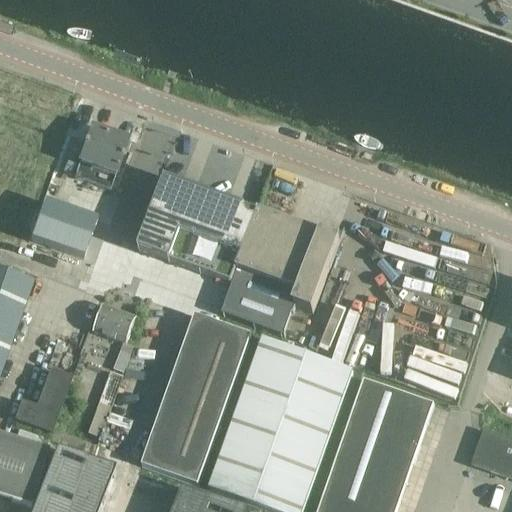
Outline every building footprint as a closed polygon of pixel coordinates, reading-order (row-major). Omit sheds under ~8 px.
[(115,177),(127,143),(91,130),(79,164),(115,177)] [(341,243),(265,216),(166,179),(139,253),(232,287),(223,317),(285,339),(286,337),(286,336),(293,315),(294,316),(296,309),(314,316),(341,243)] [(83,261),(97,223),(44,205),(31,242),(83,261)] [(0,273),(0,376),(32,284),(0,273)] [(95,335),(128,346),(137,320),(105,308),(95,335)] [(196,318),(143,469),(200,489),(253,338),(196,318)] [(263,342),(210,492),(265,511),(306,511),(355,375),(263,342)] [(132,358),(121,354),(115,372),(125,376),(132,358)] [(22,404),(15,424),(52,437),(72,380),(50,372),(37,409),(22,404)] [(365,383),(320,511),(398,511),(435,407),(365,383)] [(20,430),(17,438),(47,449),(51,441),(20,430)] [(511,442),(487,434),(474,469),(511,482),(511,442)] [(0,499),(31,509),(49,452),(0,437),(0,499)] [(62,461),(49,495),(94,511),(98,511),(110,480),(62,461)] [(82,511),(49,499),(43,511),(82,511)] [(213,511),(188,503),(185,511),(213,511)]
